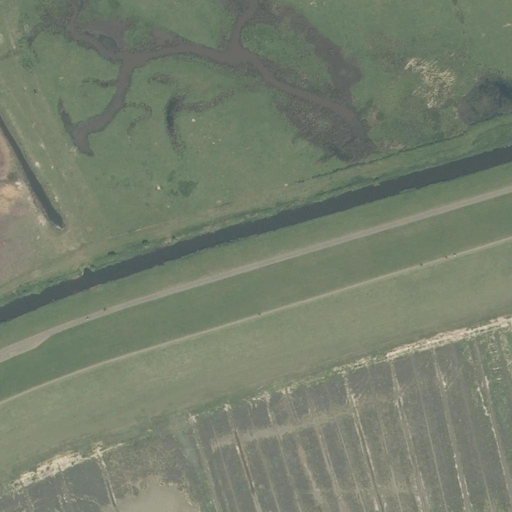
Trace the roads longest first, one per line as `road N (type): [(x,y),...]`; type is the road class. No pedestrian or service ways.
road 1 (track): [(511,190),(132,303),(0,355)]
road 2 (track): [(459,143),(93,251),(0,293)]
